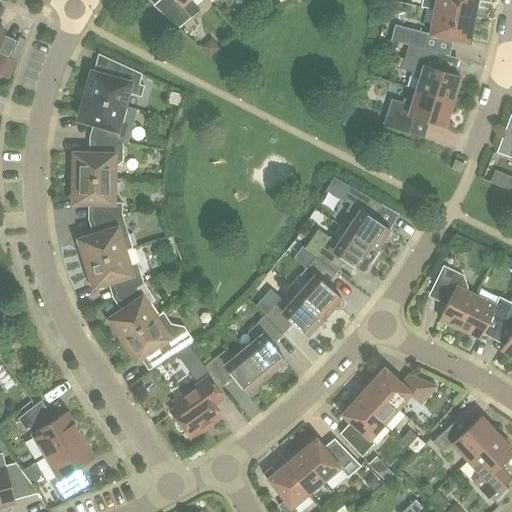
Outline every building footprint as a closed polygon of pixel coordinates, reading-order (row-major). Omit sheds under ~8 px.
[(167,0),(157,9),(179,29),(200,10),(191,0),(167,0)] [(424,0),(424,2),(423,8),(435,10),(474,17),(476,0),(424,0)] [(470,42),(474,17),(435,10),(430,36),(470,42)] [(392,41),(409,46),(409,45),(422,49),(423,49),(427,34),(396,26),(392,41)] [(420,79),(416,90),(453,102),(460,77),(441,71),(441,68),(432,65),(436,53),(423,49),(422,49),(409,45),(409,46),(401,69),(412,73),(411,77),(420,79)] [(0,62),(0,75),(8,79),(16,62),(3,56),(0,62)] [(86,96),(123,107),(127,94),(141,97),(144,86),(140,85),(143,75),(118,63),(114,79),(93,73),(86,96)] [(445,127),(453,102),(416,90),(413,102),(404,99),(403,103),(392,99),(383,126),(410,135),(414,120),(420,122),(425,120),(445,127)] [(123,107),(86,96),(79,120),(100,126),(97,139),(123,143),(128,124),(119,121),(123,107)] [(511,131),(506,129),(497,153),(511,158),(511,131)] [(119,164),(122,161),(123,144),(123,143),(97,139),(96,154),(75,154),(75,178),(114,179),(114,164),(119,164)] [(455,160),(451,170),(461,174),(465,164),(455,160)] [(95,218),(122,215),(122,203),(113,203),(114,179),(75,178),(74,203),(95,203),(95,218)] [(376,250),(383,239),(385,240),(388,239),(392,234),(391,231),(373,219),(381,204),(351,187),(343,201),(350,205),(346,212),(353,217),(345,230),(376,250)] [(133,249),(128,234),(122,215),(95,218),(100,234),(79,240),(87,263),(133,249)] [(323,243),(314,256),(336,273),(346,260),(364,272),(367,271),(370,266),(370,265),(371,266),(379,253),(376,250),(345,230),(337,241),(329,235),(323,243)] [(307,283),(297,293),(325,317),(334,307),(335,308),(339,308),(343,303),(343,300),(326,286),(336,273),(314,256),(301,247),(293,259),(305,269),(299,276),(307,283)] [(87,263),(94,287),(115,281),(120,295),(144,283),(133,249),(87,263)] [(440,319),(460,329),(476,297),(466,292),(468,288),(464,276),(444,266),(432,289),(450,298),(440,319)] [(155,318),(146,305),(154,300),(144,283),(120,295),(120,296),(127,308),(109,320),(123,339),(155,318)] [(325,317),(297,293),(288,303),(281,297),(263,316),(283,335),(294,323),(310,337),(313,337),(317,332),(317,329),(315,328),(325,317)] [(495,306),(476,297),(460,329),(480,338),(489,319),(503,326),(511,312),(511,303),(499,297),(495,306)] [(155,318),(123,339),(137,361),(155,349),(163,361),(186,346),(163,312),(155,318)] [(511,334),(501,350),(511,357),(511,312),(503,326),(511,332),(511,334)] [(272,346),(283,335),(263,316),(256,324),(249,330),(255,338),(242,349),(266,377),(277,368),(278,370),(281,370),(286,366),(286,363),(272,346)] [(266,377),(242,349),(232,358),(225,349),(204,365),(221,388),(234,378),(248,395),(252,395),(256,391),(257,388),(255,386),(266,377)] [(384,368),(370,384),(398,409),(410,396),(420,405),(437,387),(412,376),(404,386),(384,368)] [(196,394),(171,411),(190,439),(220,418),(212,406),(222,400),(208,379),(198,386),(196,394)] [(370,384),(356,399),(384,424),(398,409),(370,384)] [(370,439),(384,424),(356,399),(341,415),(350,423),(340,434),(362,457),(375,443),(370,439)] [(34,433),(47,455),(79,435),(66,414),(49,424),(37,404),(18,420),(24,430),(28,427),(33,434),(34,433)] [(469,460),(496,435),(481,418),(461,436),(452,425),(433,443),(449,460),(460,451),(469,460)] [(79,435),(47,455),(60,477),(49,483),(60,501),(85,487),(74,468),(92,458),(79,435)] [(498,436),(496,435),(469,460),(482,474),(474,481),(489,497),(510,477),(499,465),(511,451),(509,448),(509,443),(502,436),(498,436)] [(300,452),(324,481),(339,469),(347,478),(361,467),(334,439),(324,448),(316,439),(300,452)] [(324,481),(300,452),(284,466),(308,495),(324,481)] [(0,508),(14,504),(13,501),(5,471),(4,466),(1,455),(0,455),(0,508)] [(308,495),(284,466),(276,472),(271,467),(263,474),(285,501),(279,506),(284,511),(295,511),(292,508),(308,495)] [(427,511),(416,500),(403,511),(427,511)]
